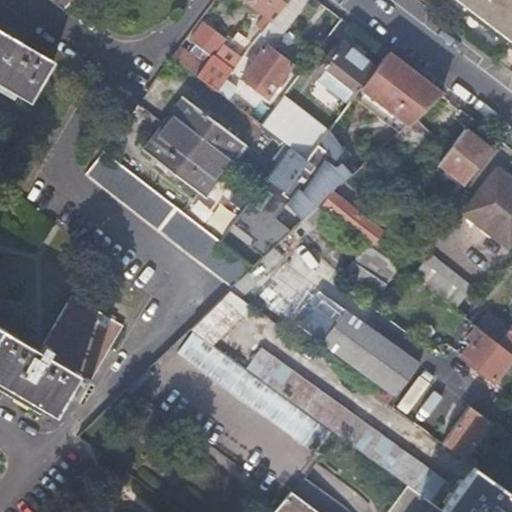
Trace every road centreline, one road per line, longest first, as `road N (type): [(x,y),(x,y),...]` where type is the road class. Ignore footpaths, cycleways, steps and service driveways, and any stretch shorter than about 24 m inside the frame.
road 1 (residential): [(33,455),(108,390),(194,288),(51,180),(139,75)]
road 2 (residential): [(368,0),(511,111)]
road 3 (residential): [(32,0),(139,75)]
